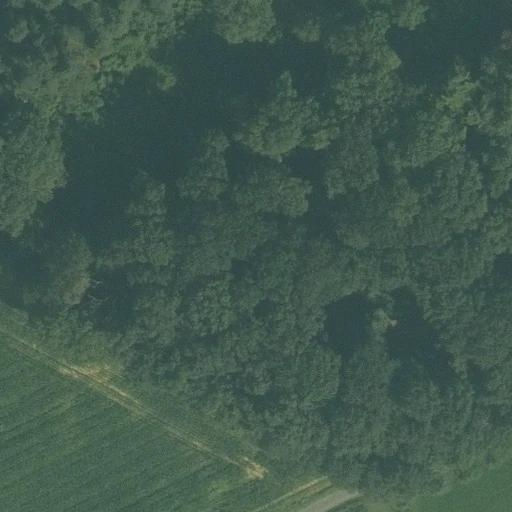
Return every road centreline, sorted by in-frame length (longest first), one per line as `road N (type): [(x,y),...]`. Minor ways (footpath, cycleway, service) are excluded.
road 1 (track): [(511,127),(278,0)]
road 2 (unclassified): [(314,511),(511,413)]
